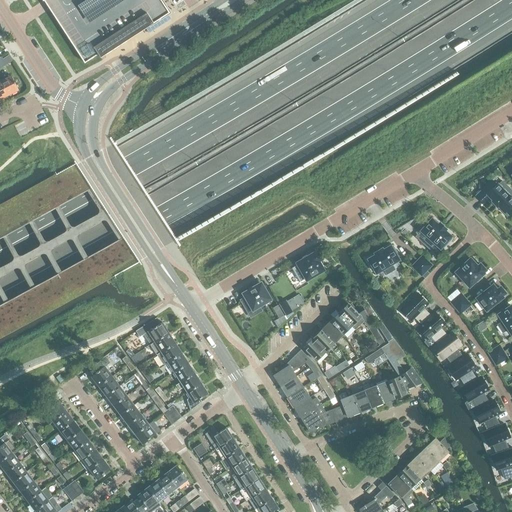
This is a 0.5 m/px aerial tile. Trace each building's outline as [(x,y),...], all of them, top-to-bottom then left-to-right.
[(42,0),(43,1),(44,1),(85,63),(98,54),(101,58),(149,26),(170,13),(161,0),(42,0)] [(4,59),(0,61),(0,68),(13,60),(10,55),(3,59),(4,59)] [(0,82),(1,82),(8,96),(19,91),(12,76),(1,82),(0,80),(0,79),(0,82)] [(0,345),(66,310),(143,266),(108,213),(76,161),(0,200),(0,345)] [(485,205),(488,203),(492,199),(493,201),(493,202),(494,203),(495,202),(497,205),(496,206),(498,207),(498,206),(504,212),(506,211),(509,214),(511,211),(511,199),(511,197),(511,196),(511,195),(509,197),(498,184),(496,186),(492,182),(477,196),(485,205)] [(439,228),(440,227),(432,219),(421,231),(427,237),(425,240),(431,246),(434,243),(440,249),(442,250),(453,238),(451,237),(443,229),(442,231),(439,228)] [(368,259),(377,273),(384,269),(387,274),(395,270),(392,264),(401,259),(393,245),(391,246),(381,252),(382,254),(379,256),(378,254),(368,259)] [(314,253),(308,257),(303,259),(297,263),(298,265),(292,268),(300,282),(306,279),(307,281),(324,270),(319,261),(322,260),(318,252),(315,254),(314,253)] [(422,256),(418,261),(427,270),(432,265),(422,256)] [(471,259),(456,272),(469,287),(484,274),(484,273),(486,270),(480,264),(478,266),(471,259)] [(427,270),(418,261),(413,266),(422,275),(427,270)] [(271,300),(261,284),(244,294),(246,297),(240,300),(248,313),(253,310),(271,300)] [(493,285),(477,298),(487,311),(503,299),(501,297),(506,293),(501,287),(497,290),(493,285)] [(415,317),(418,320),(426,311),(422,306),(427,301),(422,296),(421,297),(417,293),(401,310),(411,321),(415,317)] [(451,302),(456,308),(466,300),(461,294),(451,302)] [(466,300),(456,308),(460,313),(470,305),(466,300)] [(292,312),(286,301),(280,304),(286,315),(292,312)] [(348,304),(339,313),(352,326),(362,317),(369,329),(374,326),(361,306),(355,310),(351,304),(349,305),(348,304)] [(278,305),(273,308),(279,318),(279,319),(284,316),(278,305)] [(498,315),(503,322),(498,325),(503,332),(508,329),(511,335),(511,306),(498,315)] [(431,336),(434,339),(443,331),(439,326),(445,321),(440,315),(439,316),(435,313),(431,316),(426,311),(418,320),(422,324),(418,328),(428,339),(431,336)] [(339,313),(330,322),(343,335),(352,326),(339,313)] [(279,318),(274,321),(278,328),(286,320),(284,316),(279,319),(279,318)] [(148,332),(154,342),(169,332),(162,322),(148,332)] [(330,322),(321,331),(334,344),(343,335),(330,322)] [(394,338),(386,328),(382,322),(378,326),(388,342),(394,338)] [(378,331),(374,326),(369,329),(373,334),(378,331)] [(321,331),(313,339),(326,352),(334,344),(321,331)] [(381,337),(378,331),(373,334),(376,340),(381,337)] [(446,356),(449,359),(459,352),(454,346),(461,341),(457,336),(455,337),(452,333),(448,336),(443,331),(434,339),(438,344),(433,347),(443,359),(446,356)] [(151,345),(157,354),(175,342),(169,332),(154,342),(151,345)] [(385,342),(381,337),(376,340),(377,341),(380,346),(385,342)] [(389,343),(381,348),(385,353),(385,354),(388,358),(388,359),(393,355),(397,362),(407,356),(394,338),(388,342),(389,343)] [(326,352),(313,339),(304,348),(317,361),(326,352)] [(372,346),(370,348),(372,351),(380,346),(377,341),(371,345),(372,346)] [(164,365),(167,362),(182,353),(175,342),(157,354),(164,365)] [(489,353),(493,359),(503,352),(500,346),(489,353)] [(381,348),(376,351),(380,357),(385,353),(381,348)] [(126,351),(130,357),(134,354),(130,349),(126,351)] [(275,375),(281,386),(297,376),(294,372),(306,363),(310,367),(316,364),(315,363),(302,351),(282,370),(275,375)] [(376,351),(365,358),(368,364),(380,357),(376,351)] [(460,377),(462,380),(473,374),(469,368),(476,363),(472,357),(470,358),(467,354),(463,357),(459,352),(449,359),(452,364),(448,367),(456,380),(460,377)] [(503,352),(493,359),(496,365),(507,358),(503,352)] [(167,362),(174,372),(188,363),(182,353),(167,362)] [(134,354),(130,357),(135,363),(139,361),(134,354)] [(399,376),(387,381),(394,398),(406,394),(406,392),(409,390),(408,389),(421,383),(411,368),(404,372),(397,362),(393,355),(388,359),(399,376)] [(362,361),(354,367),(357,372),(365,367),(362,361)] [(130,362),(127,365),(132,371),(136,368),(130,362)] [(174,372),(180,382),(195,373),(188,363),(174,372)] [(316,364),(310,367),(314,372),(319,369),(316,364)] [(91,377),(98,386),(112,375),(105,366),(91,377)] [(322,375),(319,369),(314,372),(317,378),(322,375)] [(184,388),(187,393),(201,383),(195,373),(180,382),(180,383),(176,385),(180,390),(184,388)] [(317,378),(314,373),(308,377),(311,382),(317,378)] [(149,374),(145,376),(150,383),(154,380),(149,374)] [(473,399),(475,402),(485,396),(482,390),(489,386),(485,380),(484,381),(481,377),(476,379),(473,374),(462,380),(466,385),(461,388),(468,401),(473,399)] [(98,386),(106,396),(120,385),(112,375),(98,386)] [(326,380),(322,375),(317,378),(320,383),(326,380)] [(281,386),(288,397),(303,387),(297,376),(281,386)] [(329,385),(326,380),(320,383),(321,384),(319,385),(322,390),(324,389),(324,388),(329,385)] [(145,381),(142,384),(146,390),(150,388),(145,381)] [(387,381),(375,385),(382,403),(394,398),(387,381)] [(201,383),(187,393),(190,397),(186,399),(190,410),(201,402),(200,399),(208,393),(201,383)] [(364,390),(371,408),(382,403),(375,385),(370,387),(369,383),(363,386),(364,390)] [(106,396),(113,405),(127,395),(120,385),(106,396)] [(332,390),(329,385),(324,388),(324,389),(327,393),(332,390)] [(155,390),(160,395),(164,393),(159,387),(155,390)] [(288,397),(295,407),(310,397),(303,387),(288,397)] [(336,396),(332,390),(327,393),(331,399),(336,396)] [(364,390),(352,395),(359,412),(371,408),(364,390)] [(164,393),(160,395),(164,402),(168,399),(164,393)] [(113,405),(120,415),(134,404),(127,395),(113,405)] [(152,397),(156,403),(160,400),(155,395),(152,397)] [(359,412),(352,395),(341,399),(348,417),(359,412)] [(484,421),(485,425),(496,420),(493,413),(501,410),(498,403),(496,404),(494,400),(489,402),(485,396),(475,402),(478,408),(473,410),(479,424),(484,421)] [(295,407),(301,418),(322,405),(317,397),(312,400),(310,397),(295,407)] [(49,424),(53,421),(67,410),(59,401),(55,404),(51,399),(38,409),(49,424)] [(160,400),(156,403),(161,409),(165,407),(160,400)] [(167,406),(178,420),(182,417),(171,403),(167,406)] [(120,415),(128,425),(142,414),(134,404),(120,415)] [(322,405),(301,418),(311,432),(319,427),(319,428),(345,418),(340,406),(326,412),(322,405)] [(53,421),(60,431),(74,420),(67,410),(53,421)] [(177,421),(167,410),(163,413),(172,425),(177,421)] [(128,425),(135,434),(149,424),(142,414),(128,425)] [(60,431),(68,441),(81,430),(74,420),(60,431)] [(493,445),(495,448),(506,443),(503,437),(511,434),(508,427),(507,428),(505,424),(500,426),(496,420),(485,425),(488,430),(483,433),(489,446),(493,445)] [(149,424),(135,434),(142,444),(160,430),(153,421),(149,424)] [(215,450),(216,449),(233,438),(226,427),(218,432),(215,427),(205,433),(205,434),(207,433),(214,444),(212,445),(215,450)] [(68,441),(75,450),(89,440),(81,430),(68,441)] [(0,461),(12,452),(12,453),(17,449),(5,434),(0,437),(0,461)] [(32,437),(28,440),(33,446),(36,444),(32,437)] [(435,438),(426,447),(438,460),(448,451),(447,450),(451,445),(445,437),(439,442),(435,438)] [(222,459),(226,457),(240,448),(233,438),(216,449),(222,459)] [(75,450),(82,459),(96,449),(89,440),(75,450)] [(193,449),(197,454),(199,457),(207,451),(202,443),(193,449)] [(506,443),(495,448),(497,454),(492,456),(497,470),(501,468),(505,479),(511,476),(511,461),(511,462),(511,461),(511,448),(509,450),(506,443)] [(36,450),(40,456),(44,453),(39,447),(36,450)] [(426,447),(416,456),(429,469),(438,460),(426,447)] [(226,457),(232,467),(247,458),(240,448),(226,457)] [(82,459),(89,469),(103,459),(96,449),(82,459)] [(0,461),(0,464),(6,472),(14,466),(15,465),(19,462),(12,453),(12,452),(0,461)] [(416,456),(407,465),(419,479),(420,478),(429,469),(416,456)] [(203,462),(207,469),(210,467),(211,467),(216,464),(211,457),(203,462)] [(235,480),(239,477),(253,468),(247,458),(232,467),(236,473),(232,475),(235,480)] [(103,459),(89,469),(97,479),(110,468),(103,459)] [(6,472),(13,482),(27,472),(19,462),(15,465),(14,466),(6,472)] [(177,465),(167,472),(178,487),(188,480),(177,465)] [(407,465),(397,474),(412,489),(421,480),(420,478),(419,479),(407,465)] [(239,477),(245,488),(260,478),(253,468),(239,477)] [(13,482),(20,491),(34,481),(27,472),(13,482)] [(63,474),(68,480),(71,478),(67,472),(63,474)] [(167,472),(157,480),(169,494),(168,495),(171,498),(175,494),(172,491),(178,487),(167,472)] [(448,473),(442,477),(448,487),(454,483),(448,473)] [(412,489),(397,474),(388,483),(401,496),(402,498),(404,500),(408,506),(413,503),(408,497),(414,491),(412,489)] [(245,488),(251,497),(266,488),(260,478),(245,488)] [(157,480),(148,487),(159,502),(159,501),(168,495),(169,494),(157,480)] [(20,491),(28,501),(41,491),(34,481),(20,491)] [(70,484),(79,496),(84,492),(75,481),(70,484)] [(359,509),(361,511),(379,511),(383,510),(379,503),(387,496),(389,498),(394,494),(386,485),(367,502),(368,503),(359,509)] [(63,490),(72,501),(77,498),(68,486),(63,490)] [(140,498),(137,500),(145,511),(152,511),(162,505),(159,501),(159,502),(148,487),(138,495),(140,498)] [(28,501),(35,510),(53,497),(46,488),(41,491),(28,501)] [(251,497),(258,507),(272,498),(266,488),(251,497)] [(194,489),(185,496),(189,501),(198,494),(194,489)] [(185,496),(176,503),(179,508),(189,501),(185,496)] [(426,496),(421,499),(425,505),(430,501),(426,496)] [(53,497),(35,510),(36,511),(57,511),(62,509),(53,497)] [(200,497),(191,504),(195,510),(204,502),(200,497)] [(272,498),(258,507),(260,511),(273,511),(279,509),(272,498)] [(132,499),(122,507),(125,511),(145,511),(137,500),(134,502),(132,499)] [(394,503),(397,507),(402,504),(399,499),(394,503)] [(174,511),(179,508),(176,503),(170,507),(173,511),(174,511)] [(431,503),(425,507),(428,511),(429,511),(435,509),(431,503)] [(457,510),(457,511),(479,511),(474,503),(457,510)]
